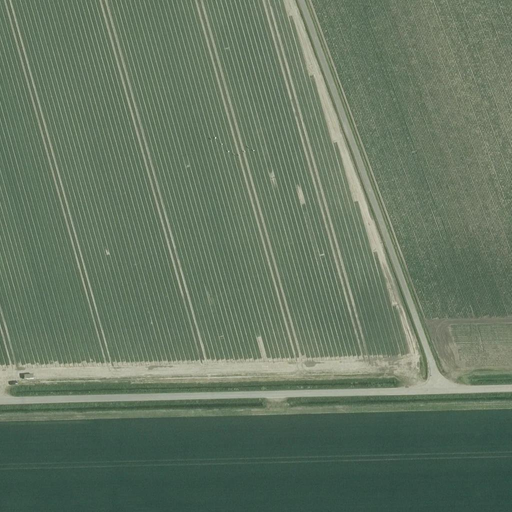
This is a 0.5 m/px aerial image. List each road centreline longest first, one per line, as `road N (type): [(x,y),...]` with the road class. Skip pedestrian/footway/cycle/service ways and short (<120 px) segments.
road 1 (unclassified): [(0,402),(511,390)]
road 2 (track): [(441,391),(300,0)]
